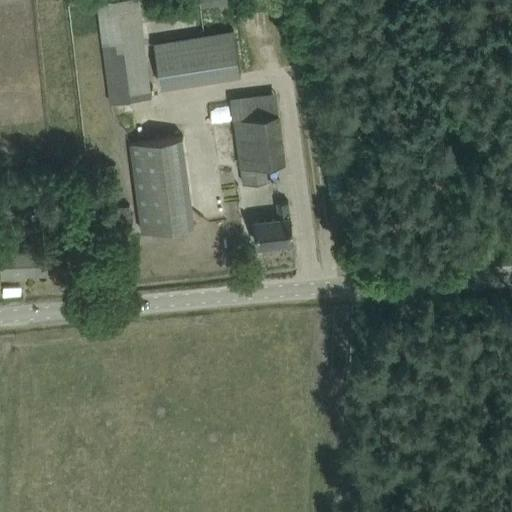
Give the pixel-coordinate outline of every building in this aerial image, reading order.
[(140,0),(98,0),(111,101),(153,97),(140,0)] [(233,28),(154,41),(161,85),(240,72),(233,28)] [(231,99),(239,152),(243,182),(266,179),(264,163),(284,161),(275,93),(231,99)] [(196,115),(142,121),(153,210),(207,204),(196,115)] [(345,223),(359,221),(349,149),(335,151),(345,223)] [(294,241),(290,216),(288,201),(277,202),(279,217),(255,220),(258,245),(294,241)] [(107,240),(107,218),(91,217),(90,239),(107,240)] [(0,272),(48,270),(47,246),(0,247),(0,272)]
